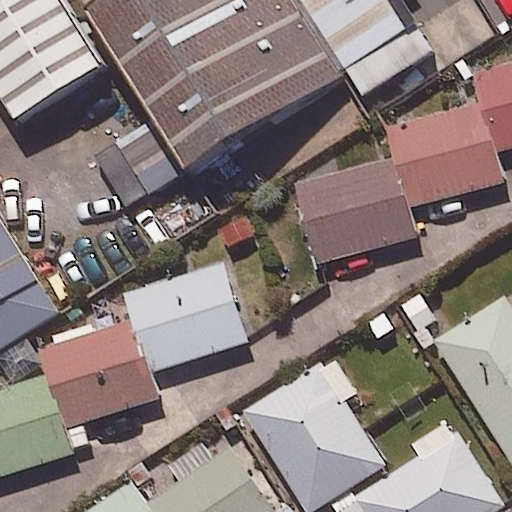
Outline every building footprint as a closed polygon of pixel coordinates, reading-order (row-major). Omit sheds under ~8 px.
[(112,75),(63,0),(0,0),(0,94),(24,132),(112,75)] [(352,79),(301,0),(124,0),(95,18),(197,178),(352,79)] [(301,0),(352,79),(366,100),(439,53),(405,0),(301,0)] [(511,73),(478,82),(485,110),(500,159),(511,155),(511,73)] [(500,159),(485,110),(396,134),(404,166),(417,214),(508,190),(500,159)] [(417,214),(404,166),(301,193),(322,269),(425,242),(417,214)] [(0,355),(62,317),(0,219),(0,355)] [(138,326),(155,380),(251,349),(226,270),(129,301),(138,326)] [(511,309),(507,302),(438,347),(511,461),(511,309)] [(155,380),(138,326),(134,327),(97,339),(95,333),(42,350),(52,382),(77,459),(93,454),(85,431),(163,405),(155,380)] [(360,401),(336,363),(248,419),(307,511),(328,511),(390,473),(348,408),(360,401)] [(0,484),(77,459),(52,382),(0,398),(0,484)] [(506,511),(464,443),(350,511),(506,511)] [(272,511),(233,453),(150,509),(136,488),(100,511),(272,511)]
